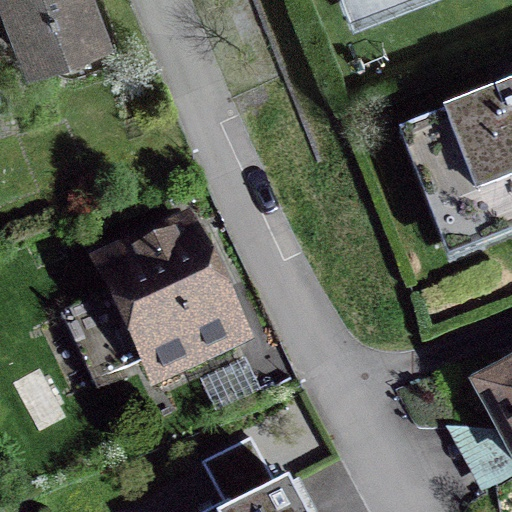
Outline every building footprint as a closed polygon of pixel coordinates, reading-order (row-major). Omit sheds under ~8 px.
[(8,0),(32,61),(102,35),(88,0),(8,0)] [(511,221),(511,93),(418,130),(444,195),(458,190),(476,236),(511,221)] [(60,316),(92,384),(151,355),(161,377),(236,341),(211,288),(223,282),(208,252),(196,257),(183,230),(108,266),(118,288),(60,316)] [(511,375),(481,393),(511,447),(511,375)] [(301,511),(288,487),(279,491),(251,439),(201,465),(225,510),(229,507),(231,511),(301,511)]
